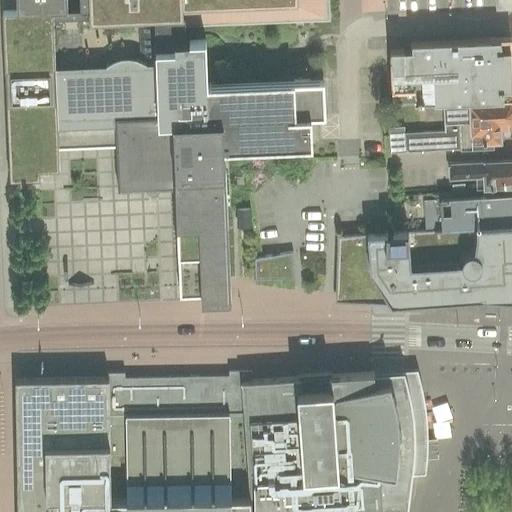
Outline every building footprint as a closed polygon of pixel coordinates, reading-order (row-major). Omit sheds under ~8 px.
[(79,0),(80,9),(68,10),(67,0),(16,0),(17,10),(3,11),(4,50),(10,171),(12,171),(60,169),(59,147),(117,145),(118,189),(145,188),(146,190),(147,192),(149,194),(151,195),(153,195),(155,195),(157,193),(159,192),(160,190),(160,187),(176,187),(180,280),(180,294),(202,293),(202,301),(231,299),(230,277),(225,159),(225,148),(313,144),(312,141),(311,115),(326,114),(325,79),(310,79),(267,81),(255,82),(228,83),(208,84),(206,52),(206,40),(192,40),(186,41),(185,24),(217,23),(254,22),(298,20),(325,19),(329,19),(328,0),(79,0)] [(394,103),(511,97),(511,59),(511,37),(412,42),(412,47),(392,48),(394,103)] [(511,120),(511,118),(511,101),(510,100),(471,102),(472,121),(445,123),(445,130),(405,132),(406,149),(408,151),(460,148),(460,149),(493,147),(493,140),(500,139),(500,131),(511,130),(511,120)] [(406,149),(405,132),(405,126),(393,127),(394,152),(406,151),(406,149)] [(511,158),(483,160),(483,161),(449,162),(450,174),(483,172),(484,187),(511,185),(511,158)] [(511,193),(441,198),(442,227),(511,222),(511,193)] [(238,227),(251,226),(250,208),(238,209),(238,227)] [(511,297),(511,222),(338,235),(335,300),(392,303),(478,297),(511,297)] [(294,279),(293,251),(255,257),(256,278),(294,279)] [(408,511),(412,474),(426,473),(427,458),(428,445),(428,434),(427,421),(426,413),(425,402),(423,391),(420,378),(418,369),(374,372),(332,375),(331,373),(299,375),(299,377),(248,380),(248,369),(229,369),(229,375),(125,376),(125,371),(108,372),(108,377),(16,379),(17,451),(18,456),(18,485),(19,494),(21,499),(25,511),(408,511)]
